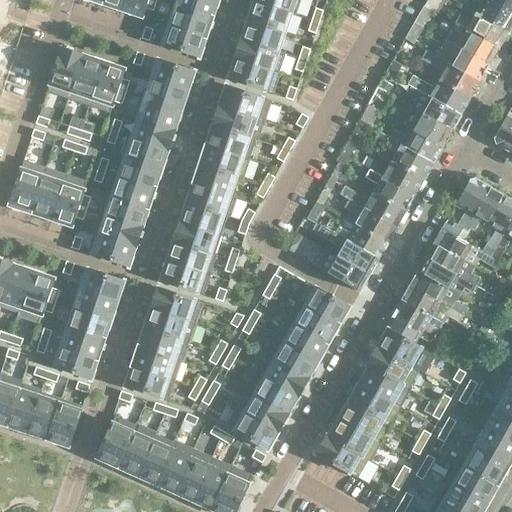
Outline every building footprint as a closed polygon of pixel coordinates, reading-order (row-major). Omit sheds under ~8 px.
[(0,0),(0,97),(33,0),(0,0)] [(121,10),(123,0),(101,0),(100,4),(101,4),(120,10),(121,10)] [(142,17),(147,0),(123,0),(121,10),(142,17)] [(153,11),(156,0),(148,0),(145,8),(153,11)] [(212,17),(217,0),(172,0),(171,4),(212,18),(213,17),(212,17)] [(295,14),(300,0),(254,0),(254,1),(295,14)] [(427,0),(424,6),(434,12),(440,0),(427,0)] [(511,13),(489,0),(471,0),(481,5),(476,14),(508,32),(511,25),(511,13)] [(511,0),(489,0),(511,13),(511,0)] [(295,14),(254,1),(254,2),(252,1),(250,9),(251,9),(248,20),(284,32),(290,14),(295,15),(295,14)] [(206,38),(212,18),(171,4),(164,24),(206,38)] [(434,12),(424,6),(415,22),(423,27),(434,12)] [(319,22),(323,11),(315,9),(311,20),(319,22)] [(460,15),(454,24),(498,49),(508,32),(476,14),(471,22),(460,15)] [(278,51),(284,32),(248,20),(242,38),(241,38),(240,39),(285,54),(285,53),(278,51)] [(315,34),(319,22),(311,20),(308,31),(315,34)] [(415,22),(405,39),(414,44),(423,27),(415,22)] [(206,39),(206,38),(164,24),(164,25),(168,26),(162,46),(198,58),(205,38),(206,39)] [(454,24),(446,39),(489,65),(498,49),(454,24)] [(149,41),(153,30),(145,27),(141,39),(149,41)] [(285,54),(240,39),(234,58),(280,74),(281,73),(278,72),(285,54)] [(489,65),(446,39),(436,55),(448,62),(447,64),(479,82),(489,65)] [(306,61),(309,50),(302,47),(298,58),(306,61)] [(68,99),(83,55),(61,48),(46,92),(68,99)] [(140,66),(144,55),(136,52),(133,64),(140,66)] [(433,55),(426,52),(422,59),(443,71),(438,80),(470,99),(479,82),(447,64),(433,55)] [(88,106),(103,63),(83,56),(84,55),(83,55),(68,99),(88,106)] [(280,74),(234,58),(234,59),(234,60),(228,79),(273,94),(280,74)] [(302,72),(306,61),(298,58),(294,70),(302,72)] [(194,72),(157,59),(150,80),(187,92),(194,72)] [(110,113),(124,70),(103,63),(88,106),(110,113)] [(393,64),(388,72),(398,77),(402,69),(393,64)] [(412,87),(461,115),(470,99),(438,80),(434,87),(413,75),(408,84),(412,87)] [(125,93),(129,82),(122,79),(118,90),(125,93)] [(384,79),(380,87),(389,93),(393,84),(384,79)] [(180,111),(187,92),(150,80),(144,98),(140,97),(139,97),(180,111)] [(264,121),(271,101),(226,86),(219,105),(218,105),(218,106),(264,121)] [(293,100),(296,89),(289,87),(285,98),(293,100)] [(461,115),(412,87),(407,94),(416,100),(412,107),(420,111),(419,113),(452,132),(453,131),(452,130),(461,115)] [(121,104),(125,93),(118,90),(114,102),(121,104)] [(174,130),(180,111),(139,97),(133,117),(175,131),(175,130),(174,130)] [(380,111),(368,104),(360,120),(371,126),(380,111)] [(258,141),(264,121),(218,106),(211,125),(258,141)] [(452,132),(419,113),(406,106),(397,121),(410,129),(443,148),(452,132)] [(511,113),(510,112),(495,137),(496,143),(510,151),(511,147),(511,113)] [(302,128),(308,118),(301,114),(295,125),(302,128)] [(49,120),(38,116),(36,124),(47,128),(49,120)] [(168,150),(175,131),(133,117),(133,118),(137,119),(131,137),(127,135),(126,136),(168,150)] [(114,120),(110,131),(118,133),(122,122),(114,120)] [(359,143),(369,125),(360,120),(350,137),(359,143)] [(255,141),(257,142),(258,141),(211,125),(211,126),(212,126),(206,144),(205,143),(205,144),(249,159),(255,141)] [(75,139),(79,129),(69,126),(66,136),(75,139)] [(443,148),(410,129),(406,136),(394,129),(389,137),(434,163),(434,164),(443,148)] [(42,141),(45,134),(34,130),(31,137),(42,141)] [(89,142),(91,134),(80,130),(78,138),(89,142)] [(114,145),(118,133),(110,131),(106,142),(114,145)] [(401,145),(381,132),(379,132),(374,141),(396,154),(391,161),(424,180),(434,163),(401,145)] [(161,169),(167,151),(168,151),(168,150),(126,136),(120,156),(161,169)] [(350,137),(341,153),(350,158),(359,143),(350,137)] [(289,152),(295,142),(288,138),(282,148),(289,152)] [(73,151),(76,144),(64,140),(62,147),(73,151)] [(84,155),(87,148),(76,144),(73,151),(84,155)] [(243,179),(249,159),(205,144),(199,164),(243,179)] [(283,162),(289,152),(282,148),(276,158),(283,162)] [(350,158),(341,153),(337,159),(339,161),(334,171),(340,174),(350,158)] [(155,188),(161,169),(120,156),(119,157),(124,158),(118,177),(155,189),(155,188)] [(109,161),(101,158),(97,169),(105,172),(109,161)] [(29,213),(45,167),(23,160),(8,206),(29,213)] [(376,162),(371,170),(415,196),(424,180),(391,161),(387,168),(376,162)] [(242,180),(243,179),(199,164),(192,183),(236,198),(236,197),(230,195),(235,177),(242,180)] [(50,219),(65,174),(45,167),(29,213),(31,214),(31,213),(50,219)] [(101,183),(105,172),(97,169),(94,181),(101,183)] [(415,196),(371,170),(366,177),(378,185),(373,193),(406,212),(415,196)] [(340,174),(334,171),(325,187),(331,190),(340,174)] [(72,227),(87,181),(65,174),(50,219),(72,227)] [(268,188),(274,178),(267,174),(262,184),(268,188)] [(149,208),(155,189),(118,177),(112,195),(105,192),(105,193),(149,208)] [(470,181),(456,206),(465,212),(459,221),(467,226),(490,187),(476,179),(470,181)] [(230,217),(236,198),(192,183),(192,184),(193,184),(187,202),(186,203),(230,217)] [(263,199),(268,188),(262,184),(256,195),(263,199)] [(349,199),(348,200),(397,228),(406,212),(373,193),(369,200),(345,186),(340,194),(349,199)] [(331,190),(325,187),(316,202),(323,206),(331,190)] [(488,225),(505,196),(490,187),(467,226),(475,230),(480,220),(488,225)] [(142,226),(148,209),(149,208),(105,193),(98,213),(142,227),(142,226)] [(87,209),(90,198),(83,195),(79,206),(87,209)] [(511,199),(505,196),(488,225),(496,229),(483,252),(491,257),(504,234),(511,220),(511,199)] [(397,228),(348,200),(344,208),(349,210),(344,218),(346,219),(355,225),(355,224),(388,243),(397,228)] [(221,236),(227,217),(229,218),(230,217),(186,203),(180,221),(179,221),(179,222),(221,236)] [(83,220),(87,209),(79,206),(75,218),(83,220)] [(249,223),(254,213),(248,209),(242,220),(249,223)] [(312,210),(307,219),(316,224),(321,215),(312,210)] [(136,247),(142,227),(98,213),(98,214),(100,215),(94,233),(136,247)] [(321,225),(321,226),(379,259),(388,243),(355,224),(355,225),(346,219),(342,226),(331,219),(326,228),(321,225)] [(464,228),(449,219),(443,229),(458,237),(464,228)] [(511,220),(504,234),(491,257),(499,262),(511,238),(511,220)] [(245,235),(248,224),(241,221),(237,232),(245,235)] [(215,254),(221,236),(179,222),(173,241),(217,256),(217,255),(215,254)] [(321,226),(316,233),(316,234),(341,249),(337,256),(369,275),(370,275),(379,259),(321,226)] [(443,229),(435,243),(475,267),(479,260),(494,269),(499,262),(491,257),(483,252),(472,246),(465,241),(443,229)] [(136,247),(94,233),(87,253),(128,267),(135,248),(136,247)] [(78,250),(82,239),(75,236),(71,248),(78,250)] [(210,275),(217,256),(173,241),(172,242),(173,242),(167,261),(210,275)] [(435,243),(426,257),(476,286),(480,279),(471,274),(475,267),(435,243)] [(236,262),(239,251),(232,248),(228,260),(236,262)] [(369,275),(337,256),(333,263),(311,251),(306,260),(315,265),(315,266),(359,292),(369,275)] [(476,286),(426,257),(418,271),(460,296),(464,289),(472,292),(476,286)] [(0,300),(13,264),(0,259),(0,300)] [(232,274),(236,262),(228,260),(224,271),(232,274)] [(66,261),(62,273),(70,275),(74,264),(66,261)] [(210,275),(167,261),(166,262),(165,262),(162,269),(164,269),(160,281),(203,296),(210,275)] [(17,317),(33,272),(13,265),(14,264),(13,264),(0,300),(0,306),(18,312),(16,317),(17,317)] [(123,281),(87,269),(80,289),(117,301),(123,281)] [(418,271),(410,285),(463,316),(468,308),(457,302),(460,296),(418,271)] [(54,279),(33,272),(17,317),(39,324),(54,279)] [(281,279),(274,275),(268,285),(275,289),(281,279)] [(339,325),(339,324),(349,306),(307,283),(296,301),(339,326),(339,325)] [(505,303),(511,291),(511,287),(506,284),(498,298),(505,303)] [(269,299),(275,289),(268,285),(262,296),(269,299)] [(463,316),(410,285),(401,299),(432,317),(444,324),(448,316),(459,322),(463,316)] [(157,287),(150,308),(196,323),(203,303),(157,287)] [(51,288),(48,300),(55,302),(59,291),(51,288)] [(222,302),(226,291),(219,288),(215,299),(222,302)] [(110,320),(117,301),(80,289),(74,307),(69,306),(69,307),(110,320)] [(497,317),(505,303),(498,298),(490,312),(497,317)] [(428,323),(432,317),(401,299),(393,313),(437,338),(441,331),(428,323)] [(51,313),(55,302),(48,300),(44,311),(51,313)] [(339,326),(296,301),(286,319),(329,343),(339,326)] [(104,339),(110,320),(69,307),(63,326),(104,340),(105,339),(104,339)] [(190,343),(196,323),(150,308),(150,309),(151,309),(145,327),(144,327),(190,343)] [(254,324),(260,314),(253,310),(248,321),(254,324)] [(489,331),(497,317),(490,312),(482,326),(489,331)] [(437,338),(393,313),(385,328),(387,329),(415,344),(419,337),(433,345),(437,338)] [(236,314),(230,324),(237,328),(243,316),(236,314)] [(329,343),(286,319),(276,337),(318,361),(327,344),(328,344),(329,343)] [(249,335),(254,324),(248,321),(242,331),(249,335)] [(98,359),(104,340),(63,326),(62,327),(67,329),(61,347),(98,359)] [(481,345),(489,331),(482,326),(473,340),(481,345)] [(190,343),(144,327),(141,338),(139,337),(137,345),(138,345),(138,346),(138,345),(137,347),(183,362),(190,343)] [(44,328),(40,340),(47,342),(51,331),(44,328)] [(415,344),(387,329),(377,346),(376,347),(418,371),(419,370),(411,365),(421,348),(415,344)] [(0,340),(9,343),(11,335),(0,331),(0,340)] [(485,343),(492,347),(498,338),(491,334),(485,343)] [(23,339),(11,335),(9,343),(20,347),(23,339)] [(318,361),(276,337),(276,338),(278,339),(268,356),(308,379),(309,378),(308,377),(317,361),(318,361)] [(44,354),(47,342),(40,340),(36,351),(44,354)] [(220,340),(214,351),(221,355),(227,344),(220,340)] [(473,356),(478,347),(468,341),(463,350),(473,356)] [(234,360),(240,349),(233,346),(227,356),(234,360)] [(90,380),(97,360),(98,359),(61,347),(54,367),(90,380)] [(183,362),(137,347),(131,366),(175,381),(181,362),(183,363),(183,362)] [(418,371),(376,347),(366,365),(410,390),(411,389),(409,388),(418,371)] [(492,347),(489,353),(508,364),(511,358),(492,347)] [(5,357),(17,360),(19,353),(8,349),(5,357)] [(475,357),(474,359),(481,363),(482,361),(487,353),(480,349),(475,357)] [(215,365),(221,355),(214,351),(208,361),(215,365)] [(228,370),(234,360),(227,356),(221,366),(228,370)] [(308,379),(268,356),(258,373),(298,396),(308,379)] [(410,390),(366,365),(365,366),(368,367),(359,384),(400,408),(410,390)] [(175,381),(131,366),(130,367),(131,367),(125,386),(168,401),(175,381)] [(511,367),(510,366),(499,385),(511,392),(511,367)] [(45,379),(47,371),(36,368),(33,375),(45,379)] [(459,384),(465,373),(458,369),(452,380),(459,384)] [(58,375),(47,371),(45,379),(56,383),(58,375)] [(0,423),(6,426),(21,380),(0,373),(0,423)] [(298,396),(258,373),(248,390),(246,389),(246,390),(288,414),(289,413),(288,413),(297,397),(298,397),(298,396)] [(200,377),(194,387),(200,391),(206,380),(200,377)] [(27,433),(41,390),(22,383),(22,381),(21,380),(6,426),(27,433)] [(470,380),(464,390),(471,394),(477,384),(470,380)] [(214,395),(220,385),(213,381),(207,391),(214,395)] [(75,389),(87,393),(89,385),(78,382),(75,389)] [(400,408),(359,384),(358,385),(356,384),(353,391),(354,392),(349,401),(349,402),(390,425),(400,408)] [(511,392),(499,385),(498,386),(507,391),(497,408),(491,404),(490,405),(511,417),(511,392)] [(195,401),(200,391),(194,387),(188,397),(195,401)] [(47,440),(61,399),(41,392),(42,390),(41,390),(27,433),(47,440)] [(288,414),(246,390),(236,408),(278,432),(288,414)] [(465,405),(471,394),(464,390),(458,401),(465,405)] [(121,391),(118,399),(130,403),(132,395),(121,391)] [(208,406),(214,395),(207,391),(201,402),(208,406)] [(444,409),(450,399),(443,395),(437,405),(444,409)] [(69,447),(82,406),(61,399),(47,440),(58,443),(57,444),(59,444),(59,445),(65,446),(67,447),(67,446),(69,447)] [(390,425),(349,402),(343,411),(341,410),(338,417),(339,418),(338,419),(380,443),(390,425)] [(164,414),(166,407),(155,403),(153,410),(164,414)] [(439,420),(444,409),(437,405),(432,416),(439,420)] [(511,417),(490,405),(479,424),(511,442),(511,417)] [(178,410),(166,407),(164,414),(175,418),(178,410)] [(278,432),(236,408),(225,426),(267,450),(273,439),(274,440),(278,434),(277,433),(277,432),(278,433),(278,432)] [(190,427),(194,416),(187,413),(183,425),(190,427)] [(117,467),(136,423),(135,423),(134,425),(115,416),(96,458),(98,458),(97,459),(99,460),(105,462),(106,463),(106,462),(108,463),(117,467)] [(449,418),(443,428),(450,432),(456,422),(449,418)] [(380,443),(338,419),(329,436),(326,435),(370,461),(380,443)] [(136,476),(156,432),(136,423),(117,467),(136,476)] [(511,460),(511,442),(479,424),(479,425),(485,429),(475,446),(509,466),(511,460)] [(220,439),(224,432),(213,426),(209,433),(220,439)] [(444,442),(450,432),(443,428),(437,438),(444,442)] [(424,445),(430,434),(423,430),(417,441),(424,445)] [(155,484),(175,440),(173,440),(172,442),(156,435),(157,432),(156,432),(136,476),(155,484)] [(230,445),(234,438),(224,432),(220,439),(230,445)] [(370,461),(326,435),(315,454),(357,478),(367,461),(369,462),(370,461)] [(174,493),(193,449),(175,440),(155,484),(174,493)] [(418,455),(424,445),(417,441),(411,451),(418,455)] [(509,466),(475,446),(465,464),(456,459),(456,460),(498,485),(509,466)] [(192,501),(212,457),(193,449),(174,493),(192,501)] [(261,463),(265,456),(255,450),(251,457),(261,463)] [(427,455),(421,465),(428,469),(434,459),(427,455)] [(212,510),(232,466),(212,457),(192,501),(212,510)] [(498,485),(456,460),(445,479),(487,503),(497,485),(498,486),(498,485)] [(422,480),(428,469),(421,465),(415,476),(422,480)] [(235,511),(252,475),(232,466),(212,510),(216,511),(235,511)] [(404,480),(410,470),(403,466),(397,476),(404,480)] [(398,491),(404,480),(397,476),(391,487),(398,491)] [(481,511),(487,503),(445,479),(445,480),(447,481),(437,499),(459,511),(481,511)] [(406,493),(400,503),(407,507),(413,497),(406,493)] [(459,511),(437,499),(429,511),(459,511)] [(403,511),(407,507),(400,503),(394,511),(403,511)]
